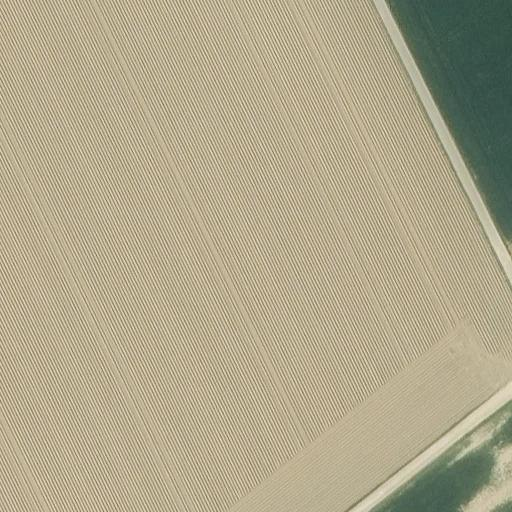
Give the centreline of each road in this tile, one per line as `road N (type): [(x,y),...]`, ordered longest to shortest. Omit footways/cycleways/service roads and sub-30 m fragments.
road 1 (track): [(511,280),(375,0)]
road 2 (track): [(359,511),(511,390)]
